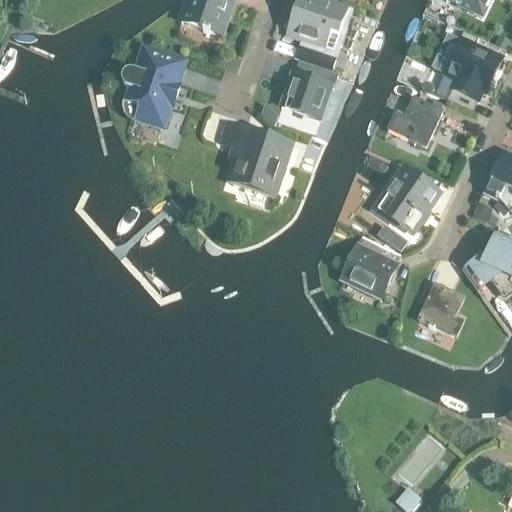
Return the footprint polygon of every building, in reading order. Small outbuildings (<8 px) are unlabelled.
[(190,0),(182,25),(220,38),(233,0),(190,0)] [(340,37),(348,11),(333,6),(335,0),(323,0),(322,2),(315,0),(300,0),(288,39),(325,51),(331,34),(340,37)] [(444,0),(444,1),(482,19),(490,0),(444,0)] [(445,41),(432,71),(445,77),(444,79),(455,84),(451,92),(454,93),(449,104),(473,115),(482,97),(486,99),(502,63),(474,50),(478,42),(464,35),(458,47),(445,41)] [(509,46),(497,41),(494,47),(506,53),(509,46)] [(332,77),(337,64),(300,51),(295,65),(332,77)] [(122,84),(124,87),(128,90),(132,91),(128,105),(128,111),(131,116),(135,120),(163,129),(183,66),(144,54),(138,74),(133,72),(129,72),(125,73),(122,76),(121,80),(122,84)] [(312,121),(320,124),(332,91),(292,77),(281,109),(312,119),(312,121)] [(404,121),(396,117),(389,133),(426,150),(442,115),(413,101),(404,121)] [(434,102),(431,108),(441,112),(443,107),(434,102)] [(265,107),(261,118),(275,129),(279,119),(265,107)] [(250,135),(243,155),(237,152),(237,150),(236,149),(242,132),(226,127),(220,143),(222,147),(234,150),(235,152),(232,163),(233,163),(234,169),(230,182),(233,188),(251,194),(273,201),(275,195),(291,148),(250,135)] [(511,165),(502,160),(485,196),(500,203),(510,214),(511,211),(511,165)] [(403,172),(376,212),(413,237),(440,197),(403,172)] [(478,208),(473,220),(484,225),(490,213),(478,208)] [(384,230),(377,240),(400,256),(407,246),(384,230)] [(496,238),(486,260),(482,258),(479,266),(480,274),(484,281),(491,286),(497,295),(511,284),(511,239),(505,237),(503,242),(496,238)] [(372,297),(380,301),(400,260),(362,241),(343,281),(372,295),(372,297)] [(435,287),(418,323),(455,341),(463,325),(455,321),(464,301),(435,287)] [(399,506),(401,508),(405,511),(409,511),(418,502),(409,494),(399,506)]
